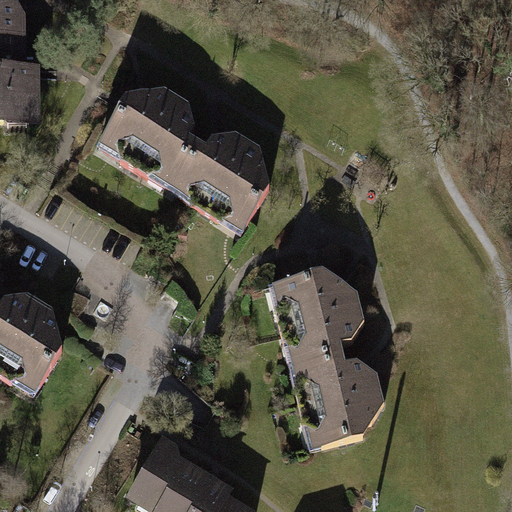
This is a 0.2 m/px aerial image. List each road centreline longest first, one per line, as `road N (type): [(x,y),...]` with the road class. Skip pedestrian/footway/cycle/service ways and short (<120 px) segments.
road 1 (track): [(284,0),(359,18),(405,58),(435,147),(501,266),(511,304)]
road 2 (residential): [(67,511),(134,393),(149,351),(142,311),(105,274),(0,212)]
